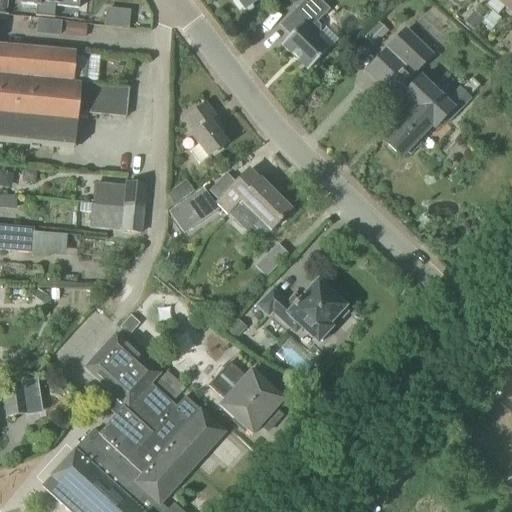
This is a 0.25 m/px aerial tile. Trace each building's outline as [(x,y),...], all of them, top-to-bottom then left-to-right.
[(78,10),(79,0),(21,0),(21,5),(36,7),(34,18),(54,20),(55,8),(78,10)] [(229,0),(230,0),(231,0),(235,0),(236,2),(235,2),(243,13),(257,3),(254,0),(229,0)] [(307,73),(328,52),(315,39),(319,36),(319,28),(315,25),(328,12),(315,0),(307,0),(280,28),(290,37),(281,47),(307,73)] [(490,11),(499,0),(488,0),(484,6),(490,11)] [(511,0),(499,0),(490,11),(490,12),(495,15),(502,7),(511,16),(511,0)] [(472,12),(463,23),(473,32),(482,21),(472,12)] [(66,24),(65,37),(85,39),(86,25),(66,24)] [(373,48),(387,33),(377,24),(364,39),(373,48)] [(431,92),(418,80),(415,77),(432,58),(416,44),(404,33),(366,74),(410,115),(382,145),(399,160),(405,153),(409,157),(421,145),(417,141),(430,127),(434,130),(442,122),(445,126),(469,101),(467,100),(478,88),(471,80),(460,92),(459,91),(445,105),(441,101),(445,97),(435,88),(431,92)] [(0,143),(4,87),(37,90),(32,161),(62,163),(63,153),(73,154),(74,147),(98,149),(102,92),(98,92),(98,86),(103,86),(105,56),(0,47),(0,143)] [(199,166),(208,159),(225,146),(216,134),(221,130),(204,106),(185,120),(195,134),(192,137),(198,146),(189,152),(199,166)] [(248,172),(216,204),(227,215),(239,203),(258,221),(256,224),(266,234),(269,232),(270,232),(289,212),(259,183),(258,183),(248,172)] [(173,207),(194,193),(185,181),(166,195),(173,207)] [(143,210),(146,185),(124,183),(124,187),(96,184),(94,205),(143,210)] [(203,191),(169,215),(183,235),(217,211),(203,191)] [(0,209),(16,211),(17,200),(0,197),(0,209)] [(143,210),(94,205),(90,205),(88,231),(141,236),(143,210)] [(0,252),(30,256),(65,258),(66,236),(32,234),(33,231),(0,227),(0,252)] [(114,255),(100,260),(104,271),(118,265),(114,255)] [(331,299),(317,286),(304,300),(303,299),(294,307),(293,305),(290,308),(293,310),(292,312),(271,292),(256,308),(267,318),(272,314),(295,336),(301,329),(316,344),(317,343),(319,344),(320,342),(322,344),(329,336),(327,333),(329,331),(327,330),(329,327),(329,326),(336,318),(340,322),(347,314),(340,307),(342,305),(333,297),(331,299)] [(129,338),(139,325),(130,317),(119,329),(129,338)] [(175,408),(151,387),(161,375),(115,334),(82,370),(115,401),(105,411),(114,419),(91,444),(85,439),(41,489),(66,511),(178,511),(172,506),(167,511),(165,511),(159,506),(223,435),(184,399),(175,408)] [(307,378),(314,365),(295,354),(287,367),(307,378)] [(18,360),(18,371),(29,371),(29,361),(18,360)] [(242,378),(226,363),(206,386),(222,401),(217,407),(232,421),(230,423),(244,435),(246,433),(250,436),(258,427),(265,433),(279,417),(272,411),(281,401),(248,372),(242,378)] [(6,419),(27,415),(23,392),(2,394),(6,419)]
